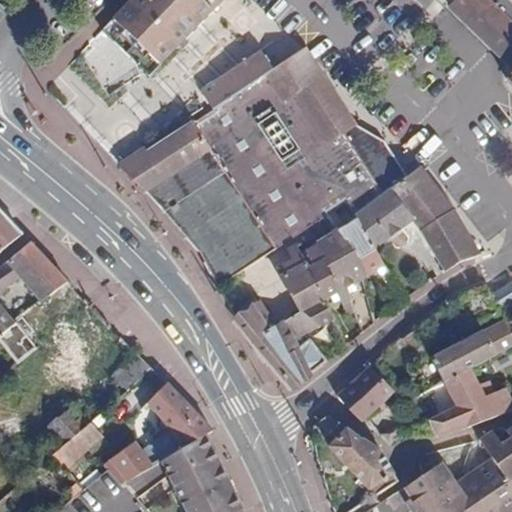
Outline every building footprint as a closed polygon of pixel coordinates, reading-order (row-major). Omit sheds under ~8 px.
[(144,0),(143,0),(131,0),(100,33),(149,79),(157,73),(181,49),(228,0),(235,0),(237,1),(237,0),(144,0)] [(511,2),(509,0),(455,0),(455,1),(511,57),(511,2)] [(511,70),(511,57),(455,1),(448,8),(511,70)] [(352,127),(303,52),(298,55),(346,130),(352,127)] [(346,130),(298,55),(181,131),(216,189),(288,137),(326,183),(344,205),(353,216),(356,214),(390,189),(410,173),(390,140),(359,123),(352,127),(346,130)] [(150,191),(208,249),(215,270),(221,285),(317,222),(301,200),(311,193),(326,183),(288,137),(216,189),(181,131),(175,134),(145,154),(161,177),(150,191)] [(145,154),(121,169),(150,191),(161,177),(145,154)] [(434,174),(424,164),(410,173),(390,189),(411,216),(413,220),(418,217),(432,246),(446,272),(447,271),(456,266),(476,257),(484,255),(434,174)] [(359,219),(375,248),(413,220),(411,216),(390,189),(356,214),(359,219)] [(317,222),(328,215),(311,193),(301,200),(317,222)] [(0,252),(22,235),(0,210),(0,252)] [(368,276),(385,265),(375,248),(359,219),(340,231),(354,250),(368,276)] [(354,250),(340,231),(319,244),(317,245),(340,292),(347,288),(364,278),(368,276),(354,250)] [(66,282),(30,243),(6,262),(18,276),(41,302),(48,296),(66,282)] [(338,293),(340,292),(317,245),(307,251),(313,262),(306,267),(323,296),(325,299),(325,301),(338,293)] [(281,276),(303,262),(295,247),(288,251),(293,259),(277,269),(281,276)] [(0,267),(0,335),(15,323),(0,304),(0,292),(18,276),(6,262),(1,267),(0,267)] [(323,296),(306,267),(303,262),(281,276),(303,312),(325,299),(323,296)] [(505,307),(511,301),(511,271),(511,270),(489,287),(505,307)] [(56,304),(74,290),(66,282),(48,296),(56,304)] [(353,329),(361,325),(347,288),(340,292),(338,293),(353,329)] [(307,335),(334,320),(325,301),(325,299),(303,312),(293,317),(304,331),(307,335)] [(275,327),(260,302),(234,318),(264,354),(288,336),(280,324),(275,327)] [(304,331),(293,317),(280,324),(288,336),(291,340),(304,331)] [(17,321),(15,323),(0,335),(0,342),(18,365),(39,348),(17,321)] [(470,369),(511,347),(511,334),(504,321),(433,359),(444,382),(470,369)] [(291,340),(288,336),(264,354),(293,390),(328,362),(307,335),(304,331),(291,340)] [(121,347),(105,363),(114,373),(131,357),(121,347)] [(73,401),(93,382),(62,348),(43,366),(73,401)] [(112,376),(126,391),(128,390),(151,368),(136,352),(131,357),(114,373),(112,376)] [(396,393),(376,371),(371,366),(369,365),(350,383),(377,412),(396,393)] [(144,406),(147,404),(167,384),(151,368),(128,390),(144,406)] [(486,397),(470,369),(444,382),(443,383),(457,410),(432,419),(428,421),(438,440),(511,411),(511,400),(506,390),(486,397)] [(365,423),(377,412),(350,383),(338,395),(365,423)] [(162,420),(184,448),(190,445),(207,433),(213,429),(167,384),(147,404),(144,406),(137,413),(150,427),(162,420)] [(45,430),(60,450),(89,424),(74,407),(45,430)] [(340,423),(328,415),(318,424),(328,434),(330,432),(340,423)] [(330,432),(337,438),(347,428),(340,423),(330,432)] [(84,452),(103,439),(89,424),(60,450),(54,456),(66,470),(84,452)] [(511,511),(511,426),(507,430),(511,436),(503,444),(493,432),(480,441),(492,457),(456,482),(443,463),(404,488),(411,498),(405,502),(412,511),(511,511)] [(394,474),(379,448),(370,443),(347,428),(337,438),(329,446),(369,489),(394,474)] [(164,459),(176,484),(212,465),(222,461),(207,433),(190,445),(184,448),(164,459)] [(137,442),(110,461),(126,482),(130,483),(146,469),(153,465),(137,442)] [(212,465),(218,479),(226,475),(222,461),(212,465)] [(236,511),(226,475),(218,479),(212,465),(176,484),(189,511),(236,511)] [(389,511),(405,502),(411,498),(404,488),(368,511),(389,511)]
